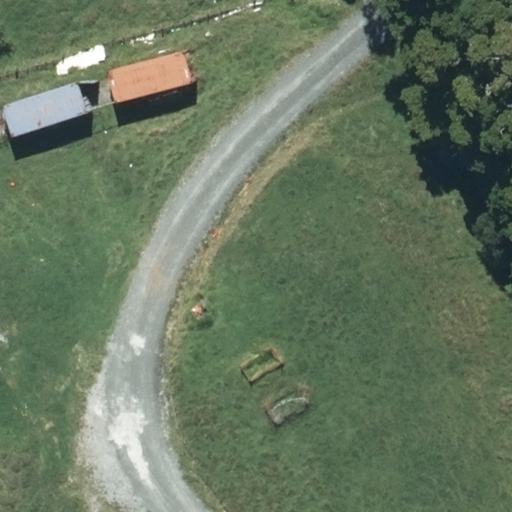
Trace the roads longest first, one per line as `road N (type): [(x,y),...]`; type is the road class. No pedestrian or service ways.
road 1 (track): [(404,0),(217,166),(164,274),(132,453),(174,511)]
road 2 (track): [(361,35),(266,43),(0,124)]
